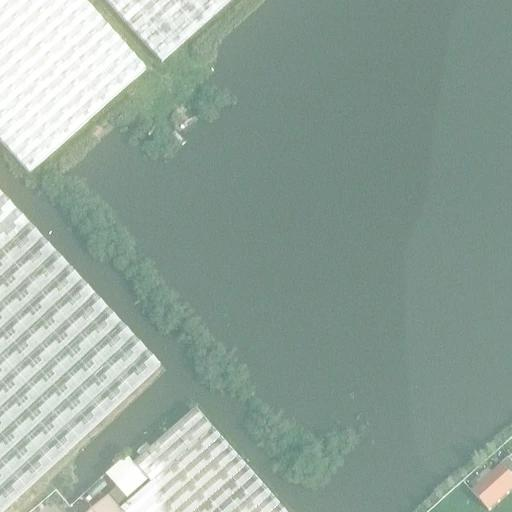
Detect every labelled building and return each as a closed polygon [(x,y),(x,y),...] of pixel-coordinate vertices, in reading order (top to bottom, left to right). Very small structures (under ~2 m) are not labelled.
[(82,0),(0,0),(0,143),(28,175),(145,70),(82,0)] [(102,0),(160,64),(231,0),(102,0)] [(0,511),(5,511),(43,478),(157,370),(0,199),(0,511)] [(283,511),(205,423),(194,411),(132,465),(126,458),(107,476),(127,499),(145,482),(146,481),(149,484),(118,511),(119,511),(283,511)] [(511,463),(508,459),(471,493),(488,511),(489,511),(511,491),(511,478),(510,476),(511,473),(511,463)] [(73,503),(81,511),(86,511),(115,486),(105,475),(73,503)] [(115,490),(107,497),(115,506),(123,499),(115,490)] [(106,497),(89,511),(119,511),(118,511),(118,510),(106,497)]
